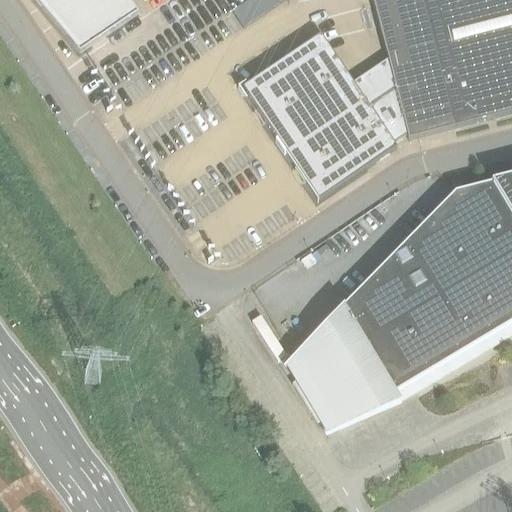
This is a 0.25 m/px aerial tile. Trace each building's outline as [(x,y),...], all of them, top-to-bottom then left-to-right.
[(31,0),(79,57),(136,18),(124,0),(31,0)] [(252,0),(236,11),(246,27),(286,0),(252,0)] [(511,0),(370,0),(387,63),(363,80),(404,140),(406,139),(407,143),(454,131),(511,116),(511,0)] [(319,39),(242,92),(317,205),(395,152),(393,148),(404,140),(363,80),(352,87),(319,39)] [(511,182),(454,197),(453,198),(293,362),(292,362),(335,433),(511,327),(511,182)]
